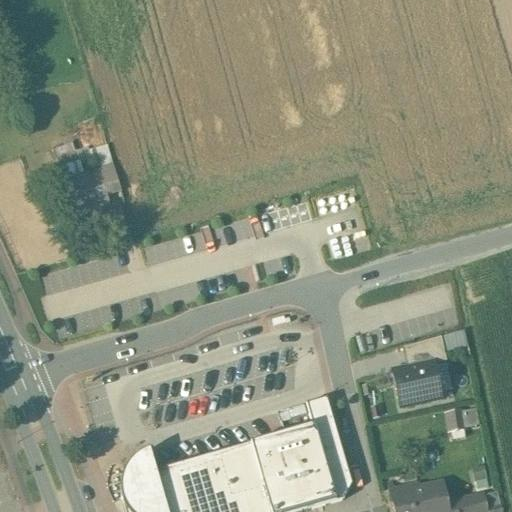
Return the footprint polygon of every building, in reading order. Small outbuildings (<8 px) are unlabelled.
[(109,145),(79,156),(81,162),(61,169),(79,219),(115,206),(112,198),(126,193),(109,145)] [(401,350),(406,371),(432,365),(432,367),(445,364),(440,340),(401,350)] [(406,371),(392,374),(400,409),(440,400),(432,367),(432,365),(406,371)] [(313,427),(335,503),(343,501),(352,486),(326,400),(305,406),(311,427),(313,427)] [(479,408),(446,413),(449,433),(482,428),(479,408)] [(119,492),(120,498),(123,511),(306,511),(335,503),(313,427),(311,427),(155,473),(149,451),(143,453),(138,456),(128,466),(122,475),(120,481),(119,487),(119,492)] [(441,486),(407,493),(408,498),(395,501),(394,496),(392,496),(395,511),(484,511),(481,497),(479,497),(481,504),(457,509),(456,503),(445,505),(441,486)]
